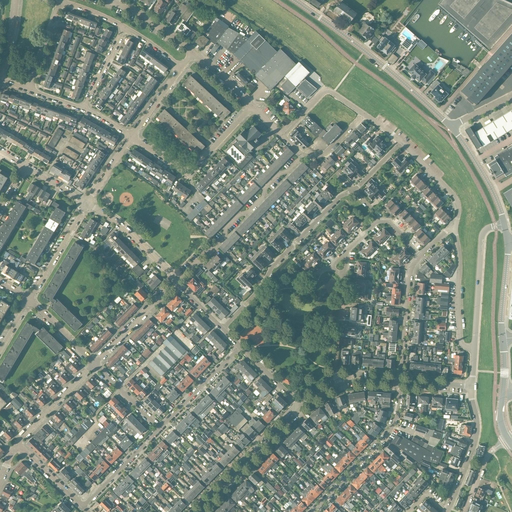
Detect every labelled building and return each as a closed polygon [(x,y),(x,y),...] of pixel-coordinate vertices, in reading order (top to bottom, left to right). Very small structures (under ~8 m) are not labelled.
[(159,0),(154,10),(155,10),(155,11),(159,14),(159,13),(160,14),(167,4),(167,3),(168,2),(170,4),(172,0),(163,0),(163,1),(161,0),(159,0)] [(355,14),(346,7),(347,5),(341,0),(340,2),(334,10),(350,22),(349,23),(354,26),(358,21),(355,19),(354,20),(352,19),(355,14)] [(172,24),(180,12),(183,15),(189,8),(191,4),(188,2),(185,5),(182,3),(176,13),(172,11),(170,14),(169,13),(168,14),(167,16),(167,17),(168,17),(166,20),(172,24)] [(195,32),(191,29),(190,30),(185,25),(184,24),(194,11),(189,8),(183,15),(181,18),(184,20),(182,23),(177,29),(191,39),(195,32)] [(215,45),(228,27),(228,26),(216,17),(201,34),(195,42),(203,48),(209,40),(215,45)] [(372,33),(374,30),(369,26),(369,27),(365,23),(365,22),(364,21),(362,21),(360,25),(362,27),(358,32),(362,35),(367,39),(369,40),(373,35),(372,33)] [(233,54),(248,39),(244,36),(239,34),(228,27),(215,45),(210,51),(213,54),(220,45),(233,54)] [(109,37),(112,32),(106,29),(103,34),(109,37)] [(68,38),(70,32),(64,30),(62,36),(68,38)] [(239,61),(262,37),(256,31),(248,39),(233,54),(239,61)] [(474,106),(511,62),(511,32),(459,93),(474,106)] [(106,43),(109,37),(103,34),(100,40),(106,43)] [(394,45),(382,35),(379,40),(381,42),(377,47),(387,54),(389,51),(391,53),(396,47),(394,46),(394,45)] [(70,38),(68,38),(62,36),(60,41),(66,43),(68,44),(70,38)] [(254,75),(277,52),(262,37),(239,61),(254,75)] [(103,48),(106,43),(100,40),(98,45),(103,48)] [(131,49),(134,43),(128,40),(126,46),(131,49)] [(101,54),(103,48),(98,45),(95,51),(101,54)] [(130,55),(133,50),(131,49),(126,46),(123,51),(129,54),(130,55)] [(58,47),(56,52),(62,55),(64,55),(66,52),(63,51),(64,49),(58,47)] [(145,58),(149,53),(144,49),(140,54),(145,58)] [(270,91),(296,64),(280,49),(277,52),(254,75),(270,91)] [(127,57),(129,54),(123,51),(120,56),(126,59),(128,60),(129,58),(127,57)] [(56,52),(54,58),(60,60),(62,61),(64,55),(62,55),(56,52)] [(86,52),(84,57),(86,58),(92,60),(94,55),(88,52),(86,52)] [(150,62),(154,56),(149,53),(145,58),(150,62)] [(393,64),(398,58),(392,54),(387,60),(393,64)] [(123,65),(126,59),(120,56),(117,62),(123,65)] [(155,65),(159,60),(154,56),(150,62),(153,64),(151,66),(153,67),(155,65)] [(160,69),(163,63),(159,60),(155,65),(160,69)] [(165,72),(168,67),(163,63),(160,69),(165,72)] [(315,90),(304,80),(303,79),(310,73),(301,65),(299,63),(296,66),(298,68),(287,79),(295,87),(296,87),(307,98),(315,90)] [(426,74),(415,64),(408,71),(412,75),(411,76),(414,79),(415,78),(419,81),(421,79),(426,83),(434,74),(430,70),(425,76),(425,75),(426,74)] [(122,77),(125,72),(120,69),(116,73),(122,77)] [(251,79),(241,70),(236,76),(245,85),(251,79)] [(118,82),(122,77),(116,73),(113,78),(118,82)] [(48,75),(46,80),(52,83),(54,84),(56,78),(54,77),(48,75)] [(224,108),(189,76),(182,83),(218,116),(222,120),(227,115),(230,112),(225,107),(224,108)] [(154,87),(158,82),(152,77),(148,82),(149,83),(154,87)] [(117,84),(118,82),(113,78),(109,83),(117,89),(118,86),(118,85),(117,84)] [(295,87),(287,79),(280,86),(288,94),(295,87)] [(44,85),(43,86),(52,89),(53,86),(54,86),(55,86),(58,87),(59,84),(56,83),(55,84),(54,84),(52,83),(46,80),(44,85)] [(84,83),(78,81),(75,80),(73,85),(76,86),(82,88),(84,83)] [(447,94),(444,91),(444,90),(444,89),(443,88),(442,88),(441,88),(438,85),(439,83),(436,80),(430,87),(433,90),(431,92),(435,97),(435,98),(439,102),(440,101),(441,101),(447,94)] [(117,89),(109,83),(106,88),(111,92),(113,93),(117,89)] [(151,91),(154,87),(149,83),(146,88),(151,91)] [(113,93),(111,92),(106,88),(102,93),(108,97),(109,98),(113,93)] [(147,96),(151,91),(146,88),(142,92),(147,96)] [(7,100),(10,94),(4,92),(3,95),(0,93),(0,100),(6,103),(7,100)] [(144,101),(147,96),(142,92),(139,97),(144,101)] [(104,102),(108,97),(102,93),(99,98),(104,102)] [(13,102),(12,105),(18,107),(19,104),(21,98),(19,97),(19,96),(16,95),(15,96),(13,102)] [(144,101),(139,97),(137,96),(133,101),(135,102),(140,106),(144,101)] [(295,109),(288,102),(290,100),(285,96),(283,98),(287,101),(281,108),(289,115),(295,109)] [(100,106),(104,102),(99,98),(95,103),(97,104),(96,107),(100,110),(102,108),(100,106)] [(30,108),(32,102),(26,100),(24,106),(23,108),(29,110),(30,108)] [(133,101),(130,105),(132,107),(137,111),(140,106),(135,102),(133,101)] [(40,115),(43,106),(38,104),(35,110),(34,113),(40,115)] [(137,111),(132,107),(130,105),(126,110),(128,112),(133,116),(137,111)] [(46,117),(49,108),(43,106),(40,115),(46,117)] [(52,116),(55,110),(49,108),(46,117),(51,119),(52,116)] [(483,147),(511,129),(511,109),(473,133),(470,127),(465,130),(476,149),(483,145),(483,147)] [(199,143),(163,110),(157,118),(192,150),(197,154),(201,150),(202,150),(205,146),(200,142),(199,143)] [(130,120),(133,116),(128,112),(125,117),(130,120)] [(130,120),(125,117),(123,115),(119,120),(126,125),(130,120)] [(323,130),(307,115),(300,122),(304,126),(305,124),(312,131),(311,132),(316,137),(318,135),(328,145),(342,131),(335,124),(332,127),(330,125),(325,130),(324,129),(323,130)] [(75,124),(77,118),(72,116),(69,122),(75,124)] [(81,130),(83,127),(87,120),(83,118),(79,125),(81,126),(79,129),(81,130)] [(88,130),(92,123),(87,120),(83,127),(88,130)] [(92,132),(96,125),(92,123),(88,130),(92,132)] [(363,132),(366,128),(361,123),(356,128),(363,135),(365,133),(363,132)] [(96,135),(100,128),(96,125),(92,132),(96,135)] [(250,151),(258,143),(257,143),(259,141),(260,140),(258,137),(259,137),(259,136),(261,134),(262,134),(260,133),(262,131),(261,130),(257,126),(255,127),(253,126),(251,129),(251,128),(251,129),(250,130),(247,127),(246,129),(247,129),(245,131),(244,131),(245,130),(244,130),(236,138),(237,138),(235,140),(236,141),(233,145),(232,145),(226,151),(238,163),(237,164),(240,167),(241,166),(244,168),(254,158),(248,152),(250,150),(250,151),(249,151),(250,151)] [(101,137),(105,130),(100,128),(96,135),(101,137)] [(308,145),(316,137),(308,130),(303,136),(296,129),(289,135),(297,142),(304,149),(308,145)] [(6,139),(10,133),(5,130),(1,136),(6,139)] [(105,140),(109,133),(105,130),(101,137),(105,140)] [(109,142),(113,135),(112,134),(112,133),(110,132),(109,133),(105,140),(109,142)] [(354,141),(359,135),(357,133),(356,134),(353,132),(349,136),(354,141)] [(11,142),(15,137),(10,133),(6,139),(11,142)] [(114,145),(118,138),(117,137),(116,136),(115,135),(113,135),(109,142),(112,144),(111,146),(112,147),(114,144),(114,145)] [(348,147),(354,141),(349,136),(345,140),(347,142),(345,144),(348,147)] [(371,151),(382,141),(381,140),(382,140),(380,138),(379,138),(377,136),(372,141),(370,138),(367,142),(365,143),(368,146),(367,147),(371,151)] [(17,145),(20,140),(15,137),(11,142),(17,145)] [(22,148),(25,143),(20,140),(17,145),(22,148)] [(382,150),(386,145),(385,145),(386,144),(384,142),(383,143),(382,141),(371,151),(374,154),(375,154),(379,158),(384,152),(382,150)] [(27,151),(30,146),(25,143),(22,148),(27,151)] [(339,156),(345,150),(340,145),(334,151),(339,156)] [(505,177),(511,172),(511,145),(494,157),(495,160),(488,164),(490,168),(489,169),(491,172),(491,173),(492,175),(494,174),(496,178),(504,174),(505,177)] [(32,154),(35,149),(30,146),(27,151),(32,154)] [(293,153),(286,146),(284,147),(286,150),(284,152),(290,157),(293,153)] [(37,157),(40,152),(35,149),(32,154),(37,157)] [(97,149),(95,154),(97,155),(103,159),(106,155),(100,151),(97,149)] [(136,160),(140,154),(134,149),(130,156),(136,160)] [(290,157),(284,152),(282,150),(280,152),(283,154),(280,156),(286,161),(290,157)] [(42,161),(46,155),(40,152),(37,157),(42,161)] [(46,155),(42,161),(47,164),(51,158),(52,156),(47,153),(46,155)] [(95,154),(92,158),(94,159),(101,164),(103,159),(97,155),(95,154)] [(141,163),(145,157),(140,154),(136,160),(141,163)] [(286,161),(280,156),(278,154),(276,156),(279,158),(277,160),(282,165),(286,161)] [(342,163),(339,160),(337,158),(336,159),(334,157),(332,159),(329,156),(325,160),(330,165),(334,161),(336,163),(337,162),(340,165),(342,163)] [(407,166),(410,164),(407,162),(408,161),(405,158),(403,160),(404,160),(402,162),(401,160),(397,156),(391,163),(396,168),(396,169),(397,170),(396,171),(399,175),(403,171),(404,172),(408,167),(407,166)] [(146,167),(150,160),(145,157),(141,163),(146,167)] [(92,158),(89,162),(91,163),(98,168),(101,164),(94,159),(92,158)] [(230,164),(224,158),(220,162),(226,168),(229,166),(230,167),(233,165),(231,163),(230,164)] [(282,165),(277,160),(274,158),(273,160),(275,162),(272,164),(278,169),(282,165)] [(347,175),(358,165),(354,162),(350,158),(345,164),(347,166),(343,171),(344,171),(343,172),(345,174),(346,173),(347,175)] [(151,170),(155,164),(150,160),(146,167),(151,170)] [(332,167),(330,165),(325,160),(321,164),(323,166),(321,168),(325,171),(329,167),(331,169),(332,167)] [(55,173),(59,166),(56,165),(58,162),(56,161),(54,164),(50,171),(55,173)] [(89,162),(86,166),(87,167),(95,172),(96,171),(97,171),(98,169),(98,168),(91,163),(89,162)] [(226,168),(220,162),(217,165),(223,171),(226,168)] [(310,170),(303,162),(299,166),(304,172),(306,170),(309,172),(310,170)] [(278,169),(272,164),(271,165),(269,163),(267,165),(269,167),(267,169),(273,174),(278,169)] [(59,176),(63,169),(61,168),(62,165),(60,164),(59,166),(55,173),(59,176)] [(156,173),(160,167),(155,164),(151,170),(156,173)] [(224,173),(223,171),(217,165),(213,169),(221,177),(224,173)] [(364,172),(361,170),(362,169),(358,165),(347,175),(348,176),(347,176),(349,178),(350,178),(352,180),(357,175),(359,178),(362,174),(364,172)] [(307,174),(304,172),(299,166),(295,170),(300,176),(302,174),(304,176),(307,174)] [(95,172),(87,167),(85,169),(84,169),(83,170),(85,172),(92,176),(95,172)] [(156,173),(155,175),(158,178),(160,179),(165,170),(160,167),(156,173)] [(273,174),(267,169),(265,167),(263,169),(265,171),(263,173),(269,178),(273,174)] [(63,178),(67,172),(63,169),(59,176),(63,178)] [(221,177),(213,169),(209,172),(216,178),(218,176),(219,178),(221,177)] [(322,177),(315,169),(312,172),(320,179),(322,177)] [(166,180),(170,174),(165,170),(160,179),(162,180),(163,178),(166,180)] [(303,178),(300,176),(295,170),(291,174),(297,179),(298,177),(301,180),(303,178)] [(269,178),(263,173),(261,171),(259,173),(262,175),(259,177),(265,182),(269,178)] [(68,181),(72,174),(67,172),(63,178),(68,181)] [(92,176),(85,172),(83,176),(89,180),(90,179),(91,179),(93,177),(92,176)] [(217,180),(216,178),(209,172),(206,176),(212,182),(214,184),(217,180)] [(171,183),(175,177),(170,174),(166,180),(171,183)] [(297,179),(291,174),(287,178),(293,183),(295,181),(297,184),(299,182),(297,179)] [(415,187),(423,178),(421,176),(420,177),(417,174),(410,181),(412,182),(411,183),(415,187)] [(265,182),(259,177),(257,175),(256,177),(258,179),(255,181),(261,186),(265,182)] [(89,180),(83,176),(80,180),(87,184),(89,180)] [(212,182),(206,176),(202,179),(208,185),(212,182)] [(87,184),(80,180),(78,178),(73,185),(77,188),(79,185),(84,189),(85,187),(86,187),(87,186),(87,184)] [(427,185),(424,182),(425,180),(423,178),(415,187),(418,190),(419,189),(421,191),(427,185)] [(208,185),(202,179),(199,183),(205,189),(208,185)] [(293,187),(286,179),(282,183),(287,189),(289,187),(291,189),(293,187)] [(369,196),(379,185),(376,182),(375,183),(371,179),(366,185),(368,187),(364,191),(365,192),(364,193),(366,194),(367,194),(368,196),(369,196)] [(259,188),(252,180),(250,182),(252,185),(250,187),(255,192),(259,188)] [(178,193),(182,185),(178,182),(173,190),(178,193)] [(205,189),(199,183),(195,186),(201,193),(203,190),(205,192),(207,191),(205,189)] [(287,189),(282,183),(278,187),(283,193),(285,191),(288,193),(289,191),(287,189)] [(32,184),(28,190),(31,192),(29,195),(28,197),(30,198),(31,196),(37,186),(32,184)] [(182,195),(187,188),(182,185),(178,193),(182,195)] [(255,192),(250,187),(248,185),(246,186),(248,188),(246,191),(252,196),(255,192)] [(385,193),(383,191),(384,190),(379,185),(369,196),(368,197),(370,199),(371,198),(373,200),(378,196),(380,198),(384,195),(383,195),(385,193)] [(31,196),(30,198),(32,199),(33,197),(35,194),(37,196),(41,189),(37,186),(31,196)] [(336,194),(327,186),(323,190),(331,198),(333,196),(333,197),(336,194)] [(426,198),(435,190),(433,188),(431,189),(428,186),(422,192),(424,194),(423,195),(426,198)] [(283,193),(278,187),(274,191),(280,197),(281,195),(284,197),(286,195),(283,193)] [(511,187),(503,193),(511,207),(511,187)] [(185,200),(191,191),(187,188),(182,195),(184,197),(183,199),(185,200)] [(252,196),(246,191),(244,188),(242,190),(245,192),(243,195),(248,200),(252,196)] [(40,201),(46,192),(41,189),(37,196),(40,197),(38,200),(40,201)] [(331,198),(323,190),(323,191),(320,194),(326,200),(330,197),(331,198)] [(439,196),(436,193),(437,192),(435,190),(426,198),(430,202),(431,201),(432,203),(439,196)] [(280,197),(274,191),(270,195),(276,201),(278,199),(280,201),(282,199),(280,197)] [(46,201),(50,194),(46,192),(40,201),(42,202),(44,199),(46,201)] [(248,200),(243,195),(240,192),(238,194),(241,197),(239,199),(244,204),(248,200)] [(326,200),(320,194),(316,198),(324,205),(322,204),(326,200)] [(274,202),(276,201),(270,195),(265,201),(270,206),(272,204),(274,206),(276,204),(274,202)] [(437,209),(445,200),(443,198),(442,199),(439,196),(432,203),(434,204),(433,205),(437,209)] [(242,205),(235,198),(233,200),(235,202),(233,204),(238,209),(242,205)] [(324,205),(316,198),(312,202),(321,210),(323,208),(322,207),(324,205)] [(388,213),(399,202),(396,199),(395,199),(393,198),(384,206),(388,209),(386,210),(388,213)] [(11,233),(26,207),(30,209),(32,206),(27,203),(25,206),(17,201),(2,227),(11,233)] [(270,206),(265,201),(261,205),(266,210),(268,208),(270,210),(272,208),(270,206)] [(50,238),(65,212),(57,208),(59,205),(54,202),(52,205),(56,207),(41,233),(50,238)] [(238,209),(233,204),(231,202),(229,204),(231,206),(229,208),(235,213),(238,209)] [(321,210),(312,202),(309,206),(315,212),(318,208),(320,210),(321,210)] [(401,210),(399,208),(402,206),(399,202),(388,213),(391,215),(392,214),(395,217),(401,210)] [(208,204),(206,206),(203,208),(208,213),(212,209),(208,204)] [(266,210),(261,205),(257,209),(263,214),(264,212),(267,214),(269,212),(266,210)] [(235,213),(229,208),(227,206),(225,208),(227,210),(225,212),(231,217),(235,213)] [(315,212),(309,206),(305,210),(313,218),(311,216),(315,212)] [(439,219),(448,211),(446,209),(444,210),(441,207),(435,213),(437,215),(436,216),(439,219)] [(263,214),(257,209),(253,213),(259,218),(261,216),(263,218),(265,216),(263,214)] [(231,217),(225,212),(223,210),(221,212),(224,214),(221,216),(227,221),(231,217)] [(313,218),(305,210),(301,214),(309,221),(310,219),(311,220),(313,218)] [(402,222),(411,214),(407,211),(405,210),(398,216),(401,219),(400,220),(402,222)] [(452,217),(449,214),(450,213),(448,211),(439,219),(443,223),(444,222),(446,224),(452,217)] [(257,220),(259,218),(253,213),(248,218),(253,224),(255,222),(257,224),(259,222),(257,220)] [(309,221),(301,214),(297,218),(304,224),(307,220),(309,221)] [(409,226),(415,220),(413,218),(414,217),(411,214),(402,222),(404,225),(406,223),(409,226)] [(218,215),(216,217),(218,219),(216,221),(221,226),(225,223),(227,221),(221,216),(220,217),(218,215)] [(356,226),(359,223),(353,217),(351,219),(350,218),(347,221),(355,230),(358,228),(356,226)] [(253,224),(248,218),(244,222),(249,228),(251,225),(254,228),(255,226),(253,224)] [(304,224),(297,218),(294,221),(294,222),(301,229),(300,227),(304,224)] [(94,228),(97,222),(91,219),(88,224),(94,228)] [(221,226),(216,221),(214,219),(212,221),(214,223),(212,225),(218,230),(221,226)] [(413,233),(421,224),(418,221),(417,222),(415,220),(409,226),(412,229),(410,231),(413,233)] [(355,230),(347,221),(344,225),(344,226),(343,227),(349,234),(352,231),(353,232),(355,230)] [(249,228),(244,222),(240,226),(245,232),(248,229),(250,231),(251,230),(249,228)] [(301,229),(294,222),(291,224),(290,222),(286,226),(291,231),(293,229),(298,234),(300,231),(300,230),(301,229)] [(218,230),(212,225),(210,223),(208,225),(211,227),(208,229),(214,234),(218,230)] [(91,233),(94,228),(88,224),(84,229),(91,233)] [(245,232),(240,226),(236,230),(241,235),(244,233),(246,236),(248,234),(245,232)] [(0,250),(11,233),(2,227),(0,230),(0,250)] [(214,234),(208,229),(206,227),(205,229),(207,231),(204,233),(210,239),(214,234)] [(292,237),(282,227),(275,234),(281,239),(283,237),(288,242),(290,239),(290,240),(292,238),(292,237)] [(390,235),(384,228),(381,231),(379,230),(377,232),(386,241),(389,237),(388,236),(390,235)] [(93,235),(91,233),(84,229),(81,235),(87,239),(89,236),(91,238),(93,235)] [(417,242),(426,233),(422,230),(421,231),(420,229),(413,235),(416,238),(415,239),(417,242)] [(344,239),(347,236),(340,230),(339,231),(338,230),(334,234),(343,242),(345,240),(344,239)] [(242,239),(235,232),(231,236),(236,241),(238,239),(240,241),(242,239)] [(386,241),(377,232),(375,234),(376,236),(373,239),(379,245),(381,243),(382,244),(386,241)] [(34,264),(50,238),(41,233),(26,259),(22,256),(20,260),(25,263),(26,260),(34,264)] [(424,246),(430,239),(428,237),(429,237),(426,233),(417,242),(419,244),(421,243),(424,246)] [(110,236),(105,241),(109,246),(112,244),(118,238),(114,234),(111,237),(110,236)] [(283,246),(278,241),(281,239),(275,234),(268,241),(279,251),(279,250),(280,251),(282,249),(281,248),(283,246)] [(343,242),(334,234),(331,237),(332,238),(330,240),(336,246),(339,243),(341,245),(343,242)] [(236,241),(231,236),(227,240),(232,245),(234,243),(237,245),(238,243),(236,241)] [(115,248),(122,241),(118,238),(112,244),(109,246),(112,248),(114,246),(115,248)] [(232,245),(227,240),(223,244),(228,249),(231,247),(233,249),(234,247),(232,245)] [(119,252),(126,245),(122,241),(115,248),(119,252)] [(377,247),(371,241),(368,244),(367,243),(364,245),(373,253),(376,250),(376,249),(377,247)] [(82,325),(57,300),(56,301),(55,300),(52,298),(83,247),(75,242),(72,246),(69,251),(64,260),(63,260),(61,264),(61,265),(56,273),(55,273),(53,277),(53,278),(48,287),(47,287),(44,291),(45,292),(42,296),(54,303),(50,306),(51,307),(75,331),(82,325)] [(331,251),(334,248),(328,242),(326,244),(325,243),(322,246),(330,255),(332,253),(331,251)] [(231,251),(228,249),(223,244),(219,248),(224,253),(227,251),(229,253),(231,251)] [(123,255),(129,249),(126,245),(119,252),(123,255)] [(275,255),(264,245),(257,252),(263,258),(265,255),(270,260),(272,258),(273,259),(275,256),(274,256),(275,255)] [(373,253),(364,245),(362,247),(364,248),(360,251),(367,258),(369,256),(369,257),(373,253)] [(330,255),(322,246),(319,249),(317,247),(314,250),(317,253),(318,253),(324,259),(327,256),(328,257),(330,255)] [(450,253),(443,246),(441,248),(439,250),(448,259),(450,257),(448,255),(450,253)] [(127,259),(133,253),(129,249),(123,255),(127,259)] [(408,259),(411,256),(404,249),(403,251),(402,250),(398,254),(407,262),(409,260),(408,259)] [(448,259),(439,250),(438,251),(437,251),(435,253),(441,259),(443,257),(447,261),(448,259)] [(265,265),(261,260),(263,258),(257,252),(250,259),(261,269),(262,269),(264,267),(263,267),(265,265)] [(320,259),(314,253),(312,255),(309,252),(305,255),(307,257),(316,266),(318,263),(317,262),(320,259)] [(131,263),(137,257),(133,253),(127,259),(131,263)] [(439,261),(441,259),(435,253),(433,255),(434,256),(432,257),(441,266),(443,265),(439,261)] [(220,265),(224,261),(227,263),(230,260),(224,254),(220,259),(217,255),(214,258),(214,257),(211,260),(220,270),(222,268),(220,265)] [(407,262),(398,254),(390,262),(395,265),(397,263),(400,266),(403,263),(405,264),(407,262)] [(140,267),(137,264),(141,261),(137,257),(131,263),(134,267),(131,270),(134,272),(140,267)] [(316,266),(307,257),(304,261),(305,261),(303,263),(303,264),(301,266),(305,271),(308,268),(309,270),(312,267),(314,268),(316,266)] [(441,266),(432,257),(430,259),(430,258),(428,260),(428,261),(433,266),(436,264),(439,268),(441,266)] [(7,274),(12,265),(4,260),(0,266),(4,269),(2,272),(7,274),(6,274),(7,274)] [(220,270),(211,260),(208,263),(206,266),(213,272),(216,269),(219,272),(220,270)] [(367,270),(367,265),(366,265),(366,263),(357,262),(357,266),(355,266),(355,269),(367,270)] [(429,275),(430,274),(430,273),(432,271),(425,264),(423,265),(423,266),(421,268),(422,268),(419,270),(418,274),(418,278),(423,279),(430,280),(430,282),(435,283),(441,283),(442,275),(436,275),(430,274),(430,278),(426,278),(423,275),(426,272),(427,272),(429,275)] [(11,277),(15,271),(12,269),(14,266),(12,265),(7,274),(11,277)] [(400,273),(400,269),(391,268),(391,270),(390,270),(389,275),(401,276),(401,273),(400,273)] [(16,279),(21,270),(19,269),(18,272),(15,271),(11,277),(15,279),(15,280),(16,279)] [(139,277),(144,272),(144,271),(142,269),(136,275),(139,277)] [(251,280),(256,275),(250,269),(245,274),(244,273),(243,274),(242,273),(238,277),(240,278),(239,279),(240,279),(241,279),(242,280),(241,281),(246,286),(247,285),(249,287),(252,285),(255,283),(251,280)] [(366,275),(367,270),(355,269),(354,272),(356,272),(356,277),(365,277),(365,275),(366,275)] [(27,277),(24,276),(21,274),(23,271),(21,270),(16,279),(20,282),(21,280),(24,282),(27,277)] [(214,276),(209,270),(205,273),(211,279),(214,282),(217,279),(214,276)] [(161,281),(155,275),(151,279),(157,285),(161,281)] [(399,284),(399,279),(401,279),(401,276),(389,275),(389,280),(390,280),(390,283),(399,284)] [(157,285),(151,279),(147,283),(153,289),(157,285)] [(200,290),(205,285),(203,283),(203,282),(202,281),(201,281),(200,280),(197,283),(193,279),(190,281),(189,281),(188,283),(188,284),(192,288),(192,289),(193,291),(194,290),(195,291),(197,293),(199,293),(201,291),(200,290)] [(144,286),(137,280),(134,283),(141,289),(144,286)] [(367,288),(368,283),(367,283),(367,280),(358,280),(358,284),(356,284),(355,287),(367,288)] [(448,292),(449,284),(441,283),(435,283),(434,290),(436,291),(448,292)] [(401,289),(400,289),(398,288),(398,285),(386,284),(385,287),(391,288),(393,288),(392,291),(390,291),(390,293),(392,294),(400,294),(400,292),(401,292),(401,289)] [(220,289),(215,285),(211,289),(215,294),(220,289)] [(368,299),(369,293),(367,292),(367,288),(355,287),(355,290),(357,290),(357,294),(363,295),(362,299),(368,299)] [(147,295),(141,289),(135,295),(141,301),(142,301),(143,300),(144,299),(144,298),(147,295)] [(184,302),(182,301),(183,301),(177,295),(176,296),(175,296),(174,297),(174,298),(171,301),(177,307),(179,304),(181,305),(184,302)] [(211,307),(217,302),(213,298),(207,303),(211,307)] [(0,318),(2,319),(10,305),(2,300),(0,302),(0,318)] [(177,307),(171,301),(169,303),(168,303),(167,304),(167,305),(166,306),(172,311),(177,307)] [(215,311),(221,305),(217,302),(211,307),(215,311)] [(138,309),(133,304),(130,307),(128,305),(127,307),(134,313),(138,309)] [(219,315),(224,309),(222,307),(224,305),(222,304),(221,305),(215,311),(219,315)] [(352,307),(351,313),(363,314),(364,305),(358,305),(358,308),(352,307)] [(134,313),(127,307),(125,308),(127,310),(124,313),(129,318),(134,313)] [(170,313),(165,308),(162,310),(161,311),(161,312),(160,312),(166,318),(170,313)] [(223,319),(229,313),(224,309),(219,315),(223,319)] [(166,318),(160,312),(159,313),(158,314),(158,315),(155,317),(161,322),(166,318)] [(129,318),(124,313),(121,316),(119,314),(118,316),(125,322),(129,318)] [(351,313),(351,319),(356,320),(356,323),(363,323),(363,314),(351,313)] [(193,323),(199,317),(195,314),(189,319),(193,323)] [(125,322),(118,316),(116,317),(118,319),(116,321),(115,319),(113,320),(120,327),(125,322)] [(197,327),(202,321),(199,317),(193,323),(190,326),(192,328),(194,329),(197,327)] [(150,328),(154,324),(149,319),(144,324),(152,332),(154,330),(152,328),(151,329),(150,328)] [(200,330),(206,325),(202,321),(197,327),(200,330)] [(0,379),(3,381),(33,329),(34,330),(38,332),(36,334),(56,354),(63,347),(62,347),(43,328),(43,327),(40,330),(39,329),(27,322),(24,326),(21,330),(22,331),(16,340),(13,344),(8,353),(5,357),(6,358),(0,366),(0,379)] [(152,332),(144,324),(140,328),(146,335),(149,332),(151,333),(152,332)] [(203,336),(210,329),(206,325),(200,330),(203,333),(202,334),(203,336)] [(345,327),(344,334),(350,334),(350,338),(356,338),(357,328),(345,327)] [(146,335),(140,328),(135,333),(143,341),(145,339),(143,338),(146,335)] [(112,335),(107,330),(105,333),(103,331),(101,332),(108,339),(112,335)] [(210,340),(216,335),(212,331),(207,336),(210,340)] [(108,339),(101,332),(100,334),(102,336),(99,339),(103,344),(108,339)] [(143,341),(135,333),(131,337),(136,342),(138,340),(141,343),(143,341)] [(214,344),(220,338),(216,335),(210,340),(214,344)] [(218,348),(224,342),(220,338),(214,344),(218,348)] [(103,344),(99,339),(96,342),(94,340),(92,341),(99,348),(103,344)] [(181,360),(188,353),(174,339),(163,351),(165,353),(158,360),(155,357),(148,364),(161,376),(179,358),(181,360)] [(99,348),(92,341),(91,343),(93,345),(89,348),(94,353),(99,348)] [(219,354),(226,347),(225,347),(227,345),(224,342),(218,348),(220,350),(217,352),(219,354)] [(119,349),(119,350),(127,358),(128,356),(131,353),(128,350),(123,345),(120,348),(119,349)] [(146,358),(151,352),(147,348),(142,354),(146,358)] [(127,358),(119,350),(114,354),(119,359),(122,355),(124,357),(123,358),(125,359),(127,358)] [(70,357),(63,351),(61,353),(68,359),(70,357)] [(358,364),(359,357),(361,358),(361,352),(356,351),(356,353),(355,353),(353,353),(353,354),(352,356),(351,364),(352,364),(353,365),(354,365),(355,364),(358,364)] [(462,361),(463,351),(460,351),(460,356),(455,355),(455,358),(451,358),(451,355),(449,355),(449,360),(462,361)] [(115,363),(119,359),(114,354),(110,359),(118,367),(119,365),(117,364),(115,363)] [(205,357),(201,360),(207,366),(208,365),(209,365),(210,363),(211,362),(205,357)] [(79,366),(80,364),(79,363),(80,363),(78,361),(77,361),(75,358),(72,360),(74,362),(73,364),(71,362),(70,363),(77,370),(80,367),(79,366)] [(118,367),(110,359),(105,363),(110,368),(114,364),(115,366),(114,367),(116,368),(118,367)] [(207,366),(201,360),(197,364),(203,370),(204,370),(205,369),(205,368),(207,366)] [(240,369),(246,364),(242,361),(241,362),(240,361),(236,366),(233,368),(235,370),(237,368),(239,371),(240,369)] [(77,370),(70,363),(65,368),(70,372),(71,373),(73,371),(75,373),(77,370)] [(203,370),(197,364),(194,368),(200,374),(201,372),(202,372),(203,371),(203,370)] [(242,374),(249,367),(246,364),(240,369),(242,371),(241,373),(242,374)] [(461,374),(462,366),(452,365),(452,372),(450,372),(450,373),(461,374)] [(200,374),(194,368),(192,366),(188,371),(192,375),(193,375),(196,378),(196,377),(197,377),(198,376),(198,375),(200,374)] [(243,377),(245,375),(247,377),(253,371),(249,367),(242,374),(241,376),(238,379),(234,383),(236,385),(244,378),(243,377)] [(68,374),(69,374),(63,369),(59,374),(67,381),(69,378),(68,377),(69,375),(68,374)] [(251,381),(257,375),(253,371),(247,377),(246,379),(250,383),(252,381),(251,381)] [(67,381),(59,374),(58,375),(60,376),(56,380),(59,384),(60,384),(62,383),(64,384),(67,381)] [(193,380),(187,374),(183,378),(189,384),(191,383),(193,381),(193,380)] [(136,382),(139,379),(141,377),(139,375),(134,380),(132,378),(126,384),(127,384),(127,385),(128,386),(130,388),(136,382)] [(285,375),(282,381),(283,381),(284,382),(289,384),(292,378),(285,375)] [(94,377),(93,376),(91,378),(88,381),(96,388),(97,387),(95,385),(99,381),(96,379),(94,376),(94,377)] [(229,385),(231,383),(225,377),(225,378),(225,377),(223,379),(223,380),(222,381),(231,390),(233,389),(229,385)] [(189,384),(183,378),(180,382),(186,388),(187,386),(188,386),(189,385),(189,384)] [(258,387),(264,382),(260,378),(254,383),(253,384),(254,386),(256,385),(258,387)] [(57,388),(58,386),(58,385),(53,380),(48,385),(55,393),(58,390),(57,388)] [(186,388),(180,382),(178,380),(174,384),(176,387),(177,386),(182,392),(184,390),(186,388)] [(96,388),(88,381),(86,383),(84,385),(84,386),(89,391),(93,387),(95,389),(96,388)] [(231,390),(222,381),(220,383),(220,382),(218,384),(223,390),(225,388),(229,392),(231,390)] [(134,391),(140,385),(136,382),(130,388),(132,389),(132,390),(133,391),(134,391)] [(260,393),(268,385),(264,382),(258,387),(256,390),(260,393)] [(222,392),(223,390),(218,384),(216,387),(214,389),(224,398),(226,396),(222,392)] [(55,393),(48,385),(47,386),(49,388),(47,390),(45,388),(43,390),(48,395),(49,395),(51,394),(53,395),(55,393)] [(138,395),(143,389),(140,385),(134,391),(134,392),(135,393),(136,393),(138,395)] [(147,393),(149,392),(147,389),(149,387),(147,385),(146,386),(143,389),(138,395),(139,396),(139,397),(140,398),(141,398),(141,399),(147,393)] [(264,401),(270,395),(268,393),(271,389),(268,385),(260,393),(262,396),(257,401),(261,404),(264,401)] [(88,393),(83,388),(82,387),(80,389),(77,392),(85,399),(86,398),(84,396),(86,395),(88,393)] [(179,394),(174,389),(171,391),(167,387),(166,388),(175,398),(177,396),(177,397),(179,395),(179,394)] [(175,398),(166,388),(164,390),(168,395),(166,397),(172,402),(174,400),(175,398)] [(224,398),(214,389),(213,390),(211,392),(216,398),(218,396),(222,399),(224,398)] [(45,399),(47,397),(46,396),(42,391),(37,396),(44,404),(47,401),(45,399)] [(85,399),(77,392),(75,394),(74,394),(73,396),(74,397),(73,397),(79,403),(81,401),(80,400),(82,398),(84,400),(85,399)] [(384,406),(385,401),(385,400),(384,400),(384,394),(384,393),(382,393),(379,392),(378,400),(382,400),(381,409),(389,411),(389,407),(384,406)] [(37,396),(35,395),(33,393),(32,395),(35,398),(36,397),(38,399),(36,401),(34,399),(32,401),(37,406),(38,407),(40,405),(41,407),(44,404),(37,396)] [(104,400),(98,394),(95,398),(101,403),(104,400)] [(148,404),(156,396),(155,394),(151,398),(149,395),(144,401),(146,403),(148,404)] [(286,403),(276,394),(273,397),(276,399),(270,405),(278,412),(286,404),(286,403)] [(211,403),(213,401),(208,395),(207,395),(205,397),(206,397),(204,399),(213,408),(215,406),(211,403)] [(268,401),(272,397),(270,395),(264,401),(268,405),(270,403),(268,401)] [(412,401),(412,396),(410,396),(410,395),(407,395),(406,403),(414,404),(414,402),(412,401)] [(157,403),(155,401),(158,397),(156,396),(148,404),(149,406),(151,408),(157,403)] [(347,407),(343,396),(337,398),(339,406),(343,404),(344,407),(347,407)] [(424,396),(422,414),(429,415),(429,413),(429,411),(425,411),(426,404),(428,405),(430,405),(430,402),(429,402),(429,397),(424,396)] [(107,412),(117,401),(115,399),(116,399),(114,397),(113,397),(107,403),(111,407),(108,410),(107,408),(105,410),(107,412)] [(436,408),(444,409),(445,398),(437,397),(437,405),(436,408)] [(15,398),(11,402),(18,409),(22,405),(15,398)] [(73,408),(77,404),(72,399),(71,398),(69,400),(66,403),(74,410),(75,409),(73,408)] [(213,408),(204,399),(202,401),(202,400),(200,402),(210,412),(213,408)] [(155,412),(165,401),(164,400),(159,405),(157,403),(151,408),(153,410),(155,412)] [(112,413),(121,404),(119,402),(117,401),(107,412),(108,413),(110,411),(112,413)] [(166,408),(164,406),(166,404),(167,405),(168,404),(165,401),(155,412),(157,413),(156,414),(158,416),(159,415),(166,408)] [(339,412),(337,406),(335,407),(331,401),(328,403),(327,403),(325,404),(324,405),(331,416),(336,413),(337,414),(339,412)] [(210,412),(200,402),(198,404),(198,405),(197,406),(206,415),(210,412)] [(74,410),(66,403),(64,406),(63,406),(62,407),(62,408),(63,409),(62,409),(69,415),(73,411),(74,410)] [(34,410),(36,409),(36,408),(35,408),(35,407),(32,404),(28,408),(27,407),(26,408),(33,415),(36,412),(34,410)] [(116,417),(125,408),(123,406),(121,405),(121,404),(112,413),(116,417)] [(206,415),(197,406),(195,408),(193,410),(198,415),(201,413),(204,417),(206,415)] [(234,410),(230,406),(226,410),(231,414),(234,410)] [(33,415),(26,408),(25,408),(27,410),(23,414),(26,417),(27,418),(29,416),(30,418),(33,415)] [(125,415),(128,412),(128,411),(127,410),(126,410),(125,408),(116,417),(116,418),(116,419),(118,420),(119,420),(120,421),(125,416),(125,415)] [(250,415),(243,408),(241,410),(242,412),(248,417),(250,415)] [(315,412),(320,418),(323,421),(325,419),(327,417),(320,408),(317,410),(315,411),(315,412)] [(375,408),(374,410),(378,411),(380,412),(378,415),(386,418),(387,415),(388,413),(383,411),(384,410),(378,408),(375,408)] [(62,419),(66,415),(61,410),(60,410),(60,409),(58,411),(55,414),(63,421),(64,420),(62,419)] [(275,415),(270,410),(267,412),(264,409),(262,410),(271,419),(275,415)] [(247,421),(240,414),(236,410),(228,419),(239,430),(247,421)] [(271,419),(262,410),(261,412),(264,415),(262,417),(267,423),(271,419)] [(317,421),(320,418),(315,412),(314,412),(312,413),(312,414),(310,416),(318,425),(319,424),(317,421)] [(417,419),(418,416),(419,417),(420,414),(413,412),(413,415),(405,413),(405,415),(404,416),(403,417),(404,418),(411,421),(412,418),(417,419)] [(194,420),(196,418),(190,413),(188,415),(186,417),(196,426),(197,424),(194,420)] [(23,422),(25,420),(24,419),(19,414),(15,419),(22,426),(25,423),(23,422)] [(52,417),(51,419),(51,420),(56,425),(58,426),(62,422),(63,421),(55,414),(52,417)] [(123,430),(134,418),(133,417),(133,416),(131,414),(131,415),(131,414),(125,420),(127,422),(121,428),(123,430)] [(196,426),(186,417),(185,418),(182,420),(188,426),(190,424),(194,428),(196,426)] [(131,429),(138,421),(136,419),(136,420),(134,418),(123,430),(125,432),(129,428),(131,429)] [(22,426),(15,419),(10,424),(15,428),(16,429),(18,427),(20,429),(22,426)] [(232,424),(227,419),(223,423),(228,428),(232,424)] [(264,426),(259,420),(257,422),(253,419),(251,420),(261,430),(264,426)] [(186,428),(188,426),(182,420),(180,422),(181,423),(179,424),(188,433),(190,432),(186,428)] [(261,430),(251,420),(249,422),(250,423),(248,424),(250,426),(257,433),(261,430)] [(302,424),(301,426),(305,430),(307,429),(308,430),(311,428),(314,431),(316,429),(307,420),(306,420),(305,422),(304,422),(302,423),(302,424)] [(130,437),(142,426),(140,424),(140,423),(138,421),(131,429),(133,431),(128,435),(130,437)] [(371,422),(368,426),(371,428),(378,433),(380,430),(380,429),(381,428),(378,425),(378,424),(373,422),(372,423),(371,422)] [(229,429),(228,428),(223,423),(218,428),(224,434),(229,429)] [(188,433),(179,424),(178,426),(177,425),(175,427),(176,428),(175,428),(181,433),(183,431),(187,435),(188,433)] [(442,433),(416,425),(414,431),(440,439),(442,433)] [(460,429),(459,434),(465,435),(464,437),(469,438),(470,436),(470,435),(470,433),(471,427),(461,425),(461,426),(460,427),(460,429)] [(28,441),(26,444),(29,446),(32,450),(33,450),(42,442),(45,439),(51,432),(44,426),(38,432),(31,438),(32,438),(29,441),(28,441)] [(134,441),(145,429),(146,429),(144,427),(143,427),(142,426),(130,437),(134,441)] [(257,433),(250,426),(245,432),(252,438),(257,433)] [(13,433),(14,431),(13,430),(10,427),(6,431),(4,429),(4,430),(11,437),(14,434),(13,433)] [(307,436),(299,428),(298,428),(296,429),(297,430),(295,431),(304,440),(307,436)] [(378,433),(371,428),(369,431),(368,429),(366,431),(370,435),(371,434),(374,436),(376,435),(378,433)] [(11,437),(4,430),(0,433),(0,435),(4,440),(5,440),(7,439),(8,440),(11,437)] [(176,438),(178,436),(173,431),(172,431),(170,433),(169,435),(178,444),(180,442),(176,438)] [(304,440),(295,431),(291,435),(297,440),(299,438),(302,442),(304,440)] [(362,431),(358,435),(367,444),(369,442),(370,442),(371,441),(370,441),(371,440),(362,431)] [(397,433),(392,440),(393,441),(392,442),(418,462),(422,458),(438,465),(443,453),(434,450),(434,447),(435,446),(427,444),(420,440),(413,436),(411,441),(404,437),(397,433)] [(250,441),(244,435),(242,434),(239,435),(238,434),(236,435),(246,445),(250,441)] [(367,444),(358,435),(357,434),(355,435),(358,438),(356,440),(358,443),(363,448),(367,444)] [(121,435),(119,437),(128,446),(130,445),(132,443),(124,435),(123,437),(121,435)] [(178,444),(169,435),(167,436),(165,438),(165,439),(171,444),(173,442),(178,447),(180,445),(178,444)] [(246,445),(236,435),(234,437),(236,439),(234,441),(242,449),(246,445)] [(295,443),(297,440),(291,435),(288,439),(298,449),(300,448),(295,443)] [(199,436),(196,440),(201,445),(204,442),(199,436)] [(128,446),(119,437),(117,439),(121,443),(119,445),(125,450),(127,448),(127,447),(128,446)] [(300,451),(298,449),(288,439),(286,440),(284,442),(284,443),(292,451),(294,449),(298,453),(300,451)] [(451,442),(455,443),(465,447),(467,441),(460,439),(459,442),(455,441),(455,440),(452,439),(451,442)] [(166,449),(168,446),(163,441),(162,441),(160,443),(159,445),(168,454),(170,452),(166,449)] [(363,448),(358,443),(356,444),(352,441),(351,442),(360,451),(363,448)] [(37,454),(44,447),(41,445),(43,443),(42,442),(33,450),(37,454)] [(360,451),(351,442),(349,444),(351,446),(348,448),(356,455),(357,455),(358,454),(358,453),(360,451)] [(239,451),(234,446),(231,448),(228,444),(226,446),(235,455),(237,453),(237,454),(239,452),(239,451)] [(393,453),(396,450),(389,444),(385,449),(392,456),(390,457),(394,461),(397,457),(393,453)] [(159,445),(157,447),(157,446),(155,448),(160,454),(164,458),(168,454),(159,445)] [(479,445),(477,455),(482,456),(485,446),(479,445)] [(122,452),(116,446),(112,450),(118,456),(119,456),(120,455),(120,454),(122,452)] [(235,455),(226,446),(224,448),(228,452),(226,453),(232,459),(234,457),(234,456),(235,455)] [(289,454),(280,446),(280,447),(279,448),(278,448),(276,449),(276,450),(276,451),(277,452),(277,453),(278,452),(284,459),(287,456),(288,456),(289,454)] [(453,446),(450,453),(455,455),(461,457),(464,449),(458,447),(454,446),(453,446)] [(41,458),(49,449),(48,448),(46,450),(44,447),(37,454),(41,458)] [(206,452),(201,447),(197,451),(202,456),(206,452)] [(164,458),(160,454),(155,448),(153,450),(153,451),(151,453),(160,462),(164,458)] [(50,456),(52,455),(49,452),(51,451),(49,449),(41,458),(45,462),(51,457),(50,456)] [(118,456),(112,450),(109,454),(115,460),(117,458),(118,456)] [(355,457),(349,451),(347,454),(343,450),(342,452),(351,461),(353,459),(354,458),(354,457),(355,457)] [(414,460),(402,451),(400,454),(406,458),(404,460),(410,464),(414,460)] [(66,460),(71,455),(68,452),(63,457),(66,460)] [(115,460),(109,454),(107,452),(106,454),(108,455),(105,458),(111,464),(111,463),(112,464),(113,462),(115,460)] [(232,459),(226,453),(224,456),(220,452),(219,453),(228,462),(229,461),(230,461),(232,459)] [(351,461),(342,452),(338,455),(347,464),(351,461)] [(395,464),(391,459),(389,462),(386,459),(388,457),(383,452),(382,452),(381,453),(381,454),(379,456),(389,465),(391,468),(395,464)] [(160,462),(151,453),(150,454),(148,456),(153,462),(155,459),(159,463),(160,462)] [(228,462),(219,453),(217,455),(221,459),(219,461),(224,466),(225,466),(227,464),(226,464),(228,462)] [(278,459),(273,454),(272,455),(271,455),(269,457),(275,464),(278,461),(277,460),(278,459)] [(333,456),(332,457),(334,459),(343,468),(347,464),(338,455),(335,458),(333,456)] [(343,468),(334,459),(332,457),(331,456),(329,459),(332,461),(333,461),(336,465),(334,467),(340,472),(340,471),(341,472),(342,471),(342,470),(343,468)] [(379,456),(376,460),(385,468),(387,466),(390,469),(391,468),(389,465),(385,461),(379,456)] [(457,467),(460,459),(453,456),(450,464),(457,467)] [(53,459),(48,464),(47,465),(51,468),(61,458),(60,457),(55,462),(53,459)] [(62,457),(61,458),(51,468),(55,472),(60,467),(58,465),(64,459),(62,457)] [(267,460),(265,462),(271,467),(272,468),(273,466),(275,464),(269,457),(267,460)] [(149,466),(151,464),(145,459),(145,458),(143,460),(143,461),(142,463),(151,472),(153,470),(149,466)] [(303,465),(295,458),(293,460),(299,466),(298,466),(300,468),(303,465)] [(109,466),(103,460),(100,464),(105,469),(107,468),(109,466)] [(376,460),(372,463),(377,468),(381,472),(383,474),(385,473),(383,471),(385,468),(376,460)] [(105,469),(100,464),(97,461),(95,464),(97,465),(95,467),(96,467),(102,473),(103,473),(104,472),(104,471),(105,469)] [(21,462),(18,465),(27,475),(30,472),(28,471),(29,470),(28,468),(21,462)] [(222,469),(216,464),(214,466),(210,462),(209,464),(218,473),(219,471),(220,471),(222,470),(221,469),(222,469)] [(271,467),(265,462),(264,463),(261,465),(268,471),(270,469),(269,468),(271,467)] [(151,472),(142,463),(140,464),(138,466),(143,471),(145,470),(149,473),(151,472)] [(381,472),(372,463),(370,465),(369,466),(368,467),(376,474),(378,472),(380,474),(381,472)] [(218,473),(209,464),(205,467),(215,477),(217,475),(216,474),(218,473)] [(338,473),(329,464),(327,467),(324,464),(323,466),(335,477),(336,475),(337,475),(338,475),(338,474),(338,473)] [(27,475),(18,465),(14,469),(23,477),(25,475),(32,483),(33,481),(32,480),(27,475)] [(268,471),(261,465),(259,467),(259,468),(258,469),(263,474),(265,473),(265,474),(268,471)] [(142,473),(143,471),(138,466),(136,468),(134,470),(144,479),(145,477),(142,473)] [(335,477),(323,466),(321,468),(327,474),(325,476),(331,481),(335,477)] [(102,473),(96,467),(92,471),(98,477),(100,475),(102,474),(102,473)] [(215,477),(205,467),(201,471),(210,480),(212,478),(212,479),(215,477)] [(62,478),(68,472),(64,468),(62,470),(61,470),(61,471),(58,474),(58,475),(60,477),(60,476),(62,478)] [(374,476),(367,469),(366,469),(365,470),(363,472),(372,482),(374,480),(372,478),(374,476)] [(441,473),(443,473),(447,474),(446,476),(449,477),(449,478),(453,479),(455,474),(448,472),(448,471),(443,469),(441,473)] [(470,485),(473,477),(475,471),(470,469),(464,485),(467,487),(468,485),(470,485)] [(144,479),(134,470),(133,471),(132,471),(131,473),(131,474),(136,479),(138,477),(142,480),(144,479)] [(98,477),(92,471),(88,475),(94,481),(95,480),(97,479),(97,478),(98,477)] [(210,480),(201,471),(200,473),(203,477),(201,479),(207,484),(209,482),(210,480)] [(70,478),(72,476),(68,472),(62,478),(64,480),(65,482),(66,482),(70,479),(71,478),(70,478)] [(372,482),(363,472),(359,476),(367,484),(369,482),(371,483),(372,482)] [(264,483),(254,473),(252,476),(251,475),(249,477),(250,478),(249,478),(256,486),(255,487),(257,489),(264,483)] [(453,479),(449,478),(449,477),(446,476),(447,474),(443,473),(442,474),(441,473),(441,475),(446,477),(444,481),(451,483),(453,479)] [(331,481),(325,476),(323,478),(320,474),(318,476),(327,485),(331,481)] [(132,483),(134,481),(128,476),(126,478),(125,480),(134,489),(136,487),(132,483)] [(327,485),(318,476),(316,478),(320,481),(318,483),(324,489),(324,488),(325,488),(326,487),(327,485)] [(367,484),(359,476),(356,480),(365,489),(367,487),(365,486),(367,484)] [(428,483),(422,477),(418,481),(425,487),(428,483)] [(204,487),(198,481),(196,484),(191,478),(189,480),(200,491),(202,489),(204,487)] [(72,489),(79,483),(74,479),(69,484),(70,486),(70,487),(72,489)] [(175,485),(168,479),(166,482),(172,488),(175,485)] [(425,487),(418,481),(416,479),(413,483),(415,484),(421,491),(425,487)] [(449,490),(451,483),(444,481),(440,479),(439,481),(443,483),(442,487),(449,490)] [(85,489),(87,487),(88,487),(92,483),(88,480),(84,484),(83,483),(81,485),(79,483),(72,489),(75,491),(77,493),(80,496),(82,494),(82,493),(85,489)] [(134,489),(125,480),(123,481),(121,483),(127,489),(128,487),(132,490),(134,489)] [(200,491),(189,480),(187,481),(193,487),(191,489),(197,495),(199,493),(199,492),(200,491)] [(365,489),(356,480),(354,482),(353,482),(352,483),(353,483),(352,484),(357,489),(359,487),(363,491),(365,489)] [(249,489),(251,486),(246,481),(244,483),(242,485),(251,494),(253,492),(249,489)] [(130,492),(121,483),(119,485),(119,486),(118,487),(127,496),(130,492)] [(274,489),(268,483),(265,485),(274,493),(276,491),(274,489)] [(322,490),(317,485),(315,487),(311,483),(309,485),(318,494),(320,492),(321,492),(322,491),(322,490)] [(421,491),(415,484),(412,488),(418,494),(421,491)] [(12,491),(10,490),(10,489),(11,487),(10,487),(7,485),(6,485),(5,487),(3,491),(13,496),(13,494),(11,493),(12,491)] [(251,494),(242,485),(239,489),(244,494),(246,492),(250,496),(251,494)] [(318,494),(309,485),(306,489),(315,497),(318,494)] [(349,487),(347,489),(356,498),(358,500),(360,498),(358,496),(357,496),(359,494),(358,493),(351,485),(350,486),(349,486),(348,487),(349,487)] [(127,496),(118,487),(116,489),(116,488),(114,490),(114,491),(119,496),(121,494),(125,498),(127,496)] [(480,497),(483,491),(484,489),(479,487),(476,495),(480,497)] [(197,495),(191,489),(189,491),(186,488),(184,489),(193,498),(194,496),(195,497),(197,495)] [(418,494),(412,488),(408,491),(415,498),(418,494)] [(193,498),(184,489),(182,491),(184,493),(182,494),(184,496),(189,502),(190,502),(192,500),(191,499),(193,498)] [(247,497),(244,494),(239,489),(235,492),(244,501),(245,500),(244,499),(247,497)] [(315,497),(306,489),(302,492),(311,501),(315,497)] [(356,498),(347,489),(343,493),(351,500),(353,498),(354,500),(356,498)] [(7,500),(10,495),(12,497),(13,496),(3,491),(1,495),(0,497),(1,497),(4,499),(7,500)] [(415,498),(408,491),(405,495),(412,501),(415,498)] [(244,501),(235,492),(233,494),(231,496),(237,501),(239,499),(242,503),(244,501)] [(311,501),(302,492),(300,494),(304,498),(302,500),(307,505),(308,505),(309,504),(309,503),(311,501)] [(103,508),(114,498),(116,495),(113,493),(111,495),(112,496),(111,498),(110,498),(107,501),(105,499),(99,504),(103,508)] [(349,502),(351,500),(343,493),(339,496),(349,506),(352,508),(354,506),(351,503),(350,504),(349,502)] [(114,498),(103,508),(106,511),(107,511),(115,504),(112,502),(114,501),(113,501),(115,499),(116,500),(116,499),(118,498),(116,496),(116,495),(114,498)] [(412,501),(405,495),(402,498),(408,505),(412,501)] [(152,505),(156,500),(153,496),(148,501),(152,505)] [(349,506),(339,496),(338,498),(337,498),(336,499),(336,500),(341,506),(343,503),(348,508),(347,509),(349,511),(352,508),(349,506)] [(232,506),(234,504),(229,498),(227,500),(225,502),(234,511),(236,510),(232,506)] [(306,507),(297,498),(293,502),(302,510),(304,509),(305,509),(305,508),(305,507),(306,507)] [(408,505),(402,498),(398,502),(405,508),(408,505)] [(461,508),(464,500),(459,498),(455,506),(461,508)] [(186,505),(181,500),(178,502),(175,499),(173,500),(182,509),(184,507),(184,508),(186,506),(186,505)] [(182,509),(173,500),(171,502),(175,505),(173,508),(177,511),(179,511),(181,511),(180,510),(182,509)] [(291,500),(290,502),(292,504),(290,506),(296,511),(300,511),(302,510),(293,502),(291,500)] [(422,511),(429,504),(425,500),(418,508),(422,511)] [(394,501),(390,505),(392,507),(397,511),(398,511),(402,509),(395,503),(394,501)] [(470,511),(478,511),(481,505),(473,501),(469,511),(470,511)] [(56,511),(60,511),(66,506),(64,505),(64,504),(62,502),(62,503),(62,502),(58,506),(57,507),(58,507),(54,510),(56,511)] [(233,511),(234,511),(225,502),(222,506),(227,511),(229,509),(232,511),(233,511)]
